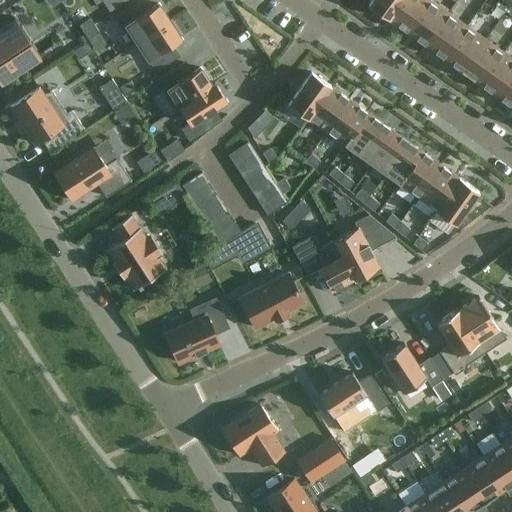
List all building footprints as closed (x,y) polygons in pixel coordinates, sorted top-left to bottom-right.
[(103,0),(109,9),(122,0),(103,0)] [(371,0),(368,4),(387,18),(400,0),(371,0)] [(400,0),(387,18),(406,31),(428,0),(400,0)] [(428,0),(406,31),(425,44),(448,12),(430,0),(428,0)] [(497,0),(495,4),(505,10),(511,3),(506,0),(497,0)] [(124,9),(114,16),(122,28),(126,26),(136,42),(170,20),(158,3),(132,20),(124,9)] [(217,21),(232,25),(237,8),(222,4),(217,21)] [(443,58),(466,25),(448,12),(425,44),(443,58)] [(0,82),(0,83),(40,57),(14,17),(0,25),(0,82)] [(90,18),(79,25),(83,32),(94,24),(90,18)] [(271,19),(257,38),(266,45),(250,68),(260,75),(290,32),(271,19)] [(170,20),(136,42),(155,71),(179,55),(172,44),(181,38),(170,21),(170,20)] [(94,24),(83,32),(87,38),(99,31),(94,24)] [(485,39),(466,25),(443,58),(462,71),(485,39)] [(239,59),(248,65),(263,45),(254,39),(239,59)] [(504,52),(485,39),(462,71),(481,84),(504,52)] [(499,98),(511,79),(511,57),(504,52),(481,84),(499,98)] [(183,62),(156,80),(174,108),(178,105),(178,106),(212,84),(211,84),(200,67),(191,73),(183,62)] [(331,86),(311,71),(288,104),(308,118),(331,86)] [(112,78),(98,87),(112,109),(126,100),(123,96),(118,88),(112,78)] [(511,79),(499,98),(511,106),(511,79)] [(131,80),(118,88),(123,96),(135,88),(131,80)] [(212,84),(178,106),(179,107),(189,123),(181,128),(189,140),(221,119),(214,108),(226,100),(214,82),(211,84),(212,84)] [(39,86),(10,105),(19,118),(14,121),(21,132),(26,129),(31,137),(37,133),(49,151),(84,129),(72,110),(67,113),(52,90),(44,94),(39,86)] [(325,130),(348,98),(331,86),(308,118),(325,130)] [(325,130),(341,142),(364,109),(348,98),(325,130)] [(125,103),(113,111),(121,123),(134,115),(125,103)] [(341,142),(357,153),(380,121),(364,109),(341,142)] [(253,118),(246,126),(254,134),(262,126),(253,118)] [(357,153),(373,165),(397,133),(380,121),(357,153)] [(390,177),(413,144),(397,133),(373,165),(390,177)] [(174,139),(159,150),(167,160),(181,150),(174,139)] [(234,164),(254,151),(248,141),(228,154),(234,164)] [(429,156),(413,144),(390,177),(406,188),(429,156)] [(105,165),(94,147),(54,173),(71,199),(97,182),(106,196),(133,179),(118,157),(105,165)] [(262,152),(269,162),(277,157),(270,147),(262,152)] [(154,150),(137,161),(144,172),(161,161),(154,150)] [(241,174),(261,161),(254,151),(234,164),(241,174)] [(320,160),(311,153),(304,160),(314,168),(320,160)] [(445,168),(429,156),(406,188),(422,200),(445,168)] [(247,184),(267,171),(261,161),(241,174),(247,184)] [(329,173),(338,181),(344,174),(335,166),(329,173)] [(462,179),(445,168),(422,200),(438,212),(462,179)] [(202,171),(182,184),(188,194),(208,181),(202,171)] [(254,194),(274,181),(267,171),(247,184),(254,194)] [(344,174),(338,181),(347,189),(353,181),(344,174)] [(282,192),(283,192),(290,187),(283,177),(275,182),(282,192)] [(478,191),(462,179),(438,212),(455,224),(478,191)] [(208,181),(188,194),(195,204),(215,191),(208,181)] [(281,191),(274,181),(254,194),(261,204),(281,191)] [(175,183),(163,191),(172,206),(184,198),(175,183)] [(364,203),(370,195),(361,187),(355,195),(364,203)] [(215,191),(195,204),(201,214),(222,201),(215,191)] [(281,191),(261,204),(267,214),(287,201),(281,191)] [(370,195),(364,203),(373,210),(379,203),(370,195)] [(222,201),(201,214),(208,224),(228,211),(222,201)] [(228,211),(208,224),(215,234),(235,221),(228,211)] [(354,221),(357,227),(335,239),(355,278),(379,266),(372,252),(370,249),(395,236),(368,213),(354,221)] [(394,228),(400,221),(391,213),(385,220),(394,228)] [(137,285),(139,287),(142,285),(141,283),(166,267),(158,255),(162,253),(151,236),(147,238),(131,214),(111,227),(119,240),(106,248),(114,260),(112,261),(123,278),(125,277),(132,289),(137,285)] [(235,221),(215,234),(221,244),(241,231),(235,221)] [(400,221),(394,228),(404,236),(410,228),(400,221)] [(258,222),(205,256),(211,267),(250,246),(254,256),(272,247),(258,222)] [(354,278),(355,278),(335,239),(320,247),(313,234),(291,246),(306,274),(319,267),(331,290),(354,278)] [(412,243),(421,250),(427,243),(418,235),(412,243)] [(203,264),(181,273),(188,290),(210,280),(203,264)] [(255,327),(273,317),(274,319),(288,312),(287,310),(303,302),(287,271),(239,297),(255,327)] [(457,308),(456,308),(485,351),(506,338),(478,295),(458,309),(457,308)] [(382,318),(401,305),(395,297),(376,310),(382,318)] [(189,309),(194,319),(164,333),(178,363),(195,355),(196,357),(198,355),(197,354),(204,351),(205,352),(207,351),(207,350),(219,344),(214,333),(228,327),(214,298),(189,309)] [(456,308),(436,322),(450,343),(439,351),(453,371),(454,374),(466,366),(465,364),(485,351),(456,308)] [(402,391),(425,376),(431,386),(441,379),(443,378),(429,356),(417,363),(403,342),(380,357),(402,391)] [(332,415),(357,398),(363,407),(383,393),(370,373),(358,381),(352,371),(318,393),(332,415)] [(482,415),(492,408),(487,400),(477,407),(482,415)] [(255,451),(253,452),(261,465),(284,450),(273,432),(277,430),(259,403),(221,428),(239,454),(252,446),(255,451)] [(477,407),(467,413),(472,421),(482,415),(477,407)] [(444,440),(454,433),(449,425),(439,432),(444,440)] [(439,432),(429,438),(434,446),(444,440),(439,432)] [(511,435),(501,443),(511,459),(511,435)] [(330,439),(297,461),(310,482),(344,460),(330,439)] [(511,459),(501,443),(482,455),(504,489),(511,482),(511,459)] [(406,465),(416,458),(411,450),(401,457),(406,465)] [(482,455),(463,468),(484,501),(504,489),(482,455)] [(367,456),(352,466),(359,477),(374,467),(367,456)] [(401,457),(391,463),(396,471),(406,465),(401,457)] [(463,468),(443,480),(464,511),(467,511),(484,501),(463,468)] [(364,486),(374,479),(369,471),(359,478),(364,486)] [(266,497),(275,511),(315,511),(294,479),(266,497)] [(464,511),(443,480),(424,493),(437,511),(464,511)] [(405,505),(409,511),(437,511),(424,493),(405,505)]
